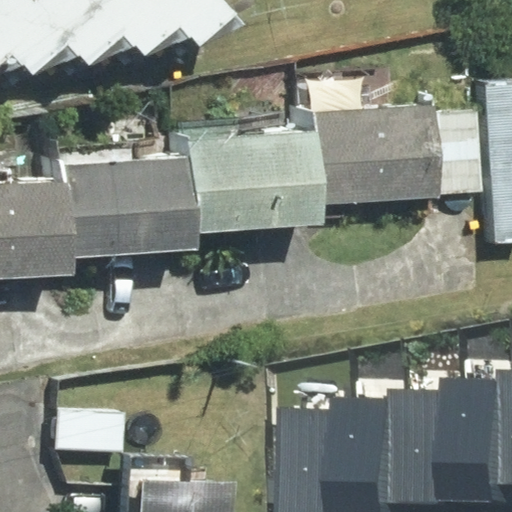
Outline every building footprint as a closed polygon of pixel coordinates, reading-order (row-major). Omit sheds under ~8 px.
[(200,46),(236,16),(221,0),(34,0),(35,0),(34,0),(0,0),(0,64),(11,56),(32,75),(67,46),(91,66),(124,36),(145,57),(180,28),(200,46)] [(296,222),(296,209),(471,199),(466,101),(290,111),(291,122),(159,130),(161,152),(43,159),(44,179),(0,181),(0,277),(50,275),(49,261),(166,255),(165,230),(296,222)] [(313,410),(309,511),(414,511),(415,498),(511,502),(511,376),(476,375),(475,390),(418,388),(418,399),(364,397),(363,412),(313,410)] [(45,413),(44,446),(111,448),(112,415),(45,413)] [(119,477),(119,483),(118,511),(216,511),(218,479),(177,478),(119,477)]
